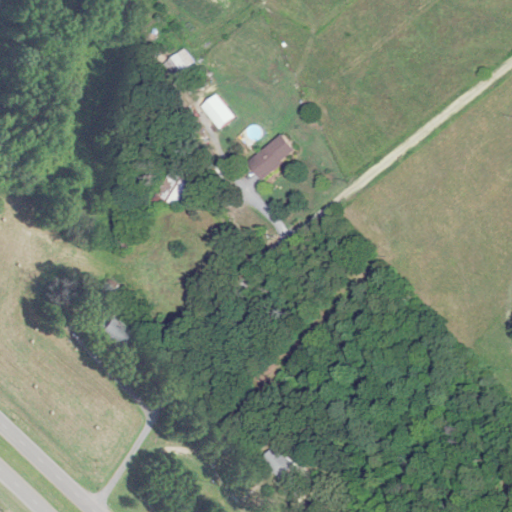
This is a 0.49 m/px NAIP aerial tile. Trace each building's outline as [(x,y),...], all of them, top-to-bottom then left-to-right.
[(197,66),(189,51),(164,65),(173,79),(197,66)] [(239,117),(221,95),(205,108),(223,131),(239,117)] [(265,180),(300,152),(286,135),(251,163),(265,180)] [(201,178),(178,164),(158,195),(181,210),(201,178)] [(110,299),(117,290),(109,284),(102,294),(110,299)] [(132,333),(110,316),(97,333),(119,350),(132,333)] [(290,460),(279,449),(266,461),(277,472),(290,460)]
